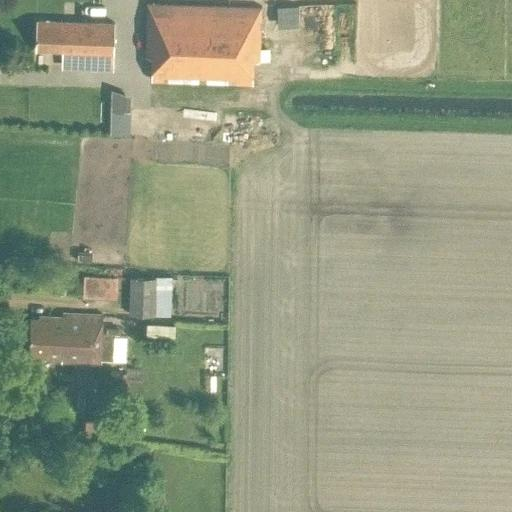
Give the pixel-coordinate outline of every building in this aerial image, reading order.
[(152,56),(151,79),(252,83),(253,59),(259,59),(261,5),(147,2),(145,55),(152,56)] [(304,23),(303,3),(283,4),(284,24),(304,23)] [(62,48),(62,51),(114,53),(115,22),(37,19),(36,47),(62,48)] [(115,130),(134,130),(134,89),(115,89),(115,130)] [(114,100),(104,100),(104,118),(114,118),(114,100)] [(85,274),(85,297),(124,297),(124,286),(117,286),(118,274),(85,274)] [(153,312),(154,276),(132,276),(131,311),(153,312)] [(47,356),(47,359),(95,362),(96,358),(112,360),(114,333),(119,333),(119,326),(107,326),(107,328),(97,327),(98,312),(49,310),(49,314),(39,313),(38,316),(31,316),(29,352),(41,353),(41,356),(47,356)] [(180,333),(180,321),(151,321),(151,332),(180,333)] [(73,386),(72,407),(85,407),(86,387),(73,386)] [(90,418),(90,433),(112,432),(111,417),(90,418)] [(128,511),(129,484),(107,483),(105,511),(128,511)]
